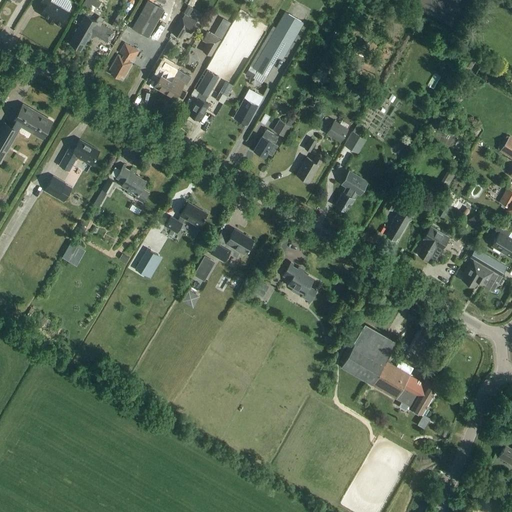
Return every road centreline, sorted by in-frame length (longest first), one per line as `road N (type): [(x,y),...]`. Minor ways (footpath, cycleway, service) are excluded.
road 1 (tertiary): [(500,333),(479,328),(0,44)]
road 2 (tertiary): [(439,511),(483,400),(505,376)]
